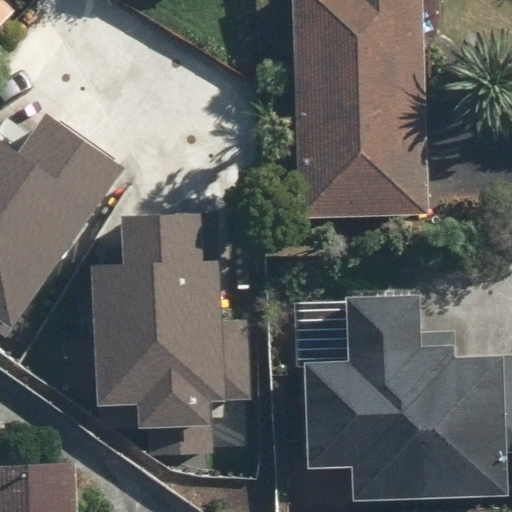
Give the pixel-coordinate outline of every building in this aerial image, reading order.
[(0,0),(0,34),(29,10),(20,0),(0,0)] [(445,223),(443,0),(321,0),(323,224),(445,223)] [(0,297),(23,315),(141,159),(57,96),(30,132),(0,109),(0,297)] [(164,392),(165,415),(248,412),(240,201),(144,205),(146,255),(113,256),(119,393),(164,392)] [(444,281),(372,279),(370,359),(317,357),(314,473),(376,474),(375,501),(511,504),(511,354),(481,354),(482,331),(444,330),(444,281)] [(0,511),(96,511),(96,453),(10,454),(10,470),(0,470),(0,511)]
